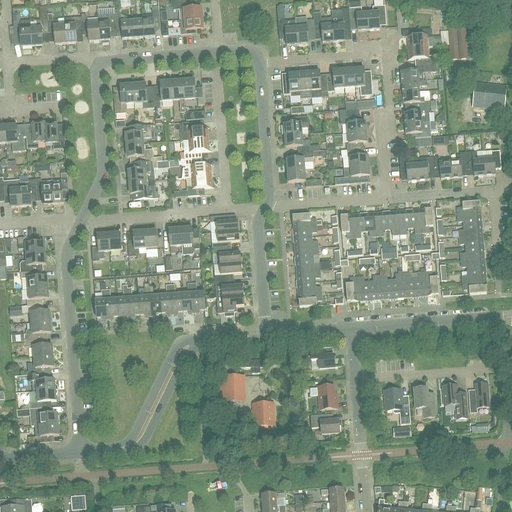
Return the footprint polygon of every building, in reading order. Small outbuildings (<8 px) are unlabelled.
[(184,21),(202,19),(202,8),(187,10),(186,4),(173,5),(173,11),(179,10),(179,15),(184,15),(184,21)] [(368,14),(369,31),(380,31),(379,18),(386,18),(385,7),(373,8),(373,13),(368,14)] [(362,8),(349,9),(350,20),(357,20),(358,32),(369,31),(368,14),(362,14),(362,8)] [(343,18),(332,19),(334,43),(345,42),(344,27),(351,26),(350,20),(349,9),(342,10),(343,18)] [(142,17),(143,21),(144,39),(155,38),(155,31),(160,30),(159,12),(153,13),(153,16),(142,17)] [(322,31),(322,40),(323,44),(334,43),(332,19),(321,20),(321,13),(313,14),(314,21),(315,32),(322,31)] [(98,17),(98,18),(100,42),(111,41),(110,29),(116,29),(115,25),(116,25),(115,21),(115,15),(98,17)] [(122,40),(133,40),(132,22),(132,20),(121,15),(115,15),(115,21),(116,25),(121,25),(122,40)] [(89,43),(100,42),(98,18),(87,19),(87,17),(81,18),(81,23),(88,22),(89,43)] [(82,32),(81,23),(81,18),(64,19),(64,26),(66,45),(77,44),(76,32),(82,32)] [(307,18),(296,19),(298,46),(309,45),(308,33),(315,32),(314,21),(307,21),(307,18)] [(203,30),(202,19),(184,21),(180,21),(181,36),(193,35),(192,31),(203,30)] [(287,47),(298,46),(296,19),(295,19),(296,22),(285,23),(285,20),(278,20),(279,33),(286,32),(287,47)] [(37,29),(31,29),(32,47),(43,46),(42,34),(48,33),(47,22),(47,21),(36,22),(37,29)] [(47,22),(48,33),(48,34),(54,34),(55,46),(66,45),(64,26),(58,27),(58,21),(47,22)] [(143,21),(132,22),(133,40),(144,39),(143,21)] [(31,29),(30,22),(13,23),(14,36),(20,35),(21,48),(32,47),(31,29)] [(451,61),(469,60),(466,28),(448,29),(451,61)] [(432,39),(432,30),(407,31),(408,49),(428,48),(427,39),(432,39)] [(448,32),(441,33),(442,45),(449,45),(448,32)] [(422,60),(422,66),(434,65),(434,56),(429,57),(428,48),(408,49),(409,61),(422,60)] [(401,73),(402,83),(427,81),(423,81),(423,74),(437,74),(437,65),(434,65),(422,66),(423,72),(418,72),(418,71),(401,73)] [(364,69),(354,70),(355,88),(360,88),(361,97),(373,96),(372,83),(365,84),(364,69)] [(327,86),(328,93),(335,92),(334,90),(344,89),(343,70),(333,71),(334,83),(332,85),(327,86)] [(354,70),(343,70),(344,89),(355,88),(354,70)] [(320,72),(309,73),(311,92),(312,99),(322,98),(321,93),(328,93),(327,86),(322,86),(321,84),(320,72)] [(311,92),(309,73),(298,74),(300,93),(311,92)] [(300,98),(300,93),(298,74),(288,75),(289,89),(283,89),(283,96),(290,96),(290,98),(300,98)] [(154,97),(155,109),(155,110),(160,110),(159,102),(173,101),(172,83),(171,83),(171,81),(161,81),(161,83),(160,83),(161,97),(154,97)] [(183,82),(185,113),(184,100),(196,100),(194,81),(183,82)] [(427,81),(402,83),(401,83),(401,87),(402,87),(403,94),(419,93),(419,89),(420,87),(427,87),(427,81)] [(133,86),(134,104),(143,104),(143,110),(155,109),(154,97),(154,96),(147,96),(146,82),(137,83),(137,85),(133,86)] [(172,83),(173,101),(179,101),(180,114),(185,113),(183,82),(172,83)] [(504,111),(506,87),(475,84),(473,108),(504,111)] [(134,104),(133,86),(120,86),(121,97),(114,98),(115,115),(127,114),(126,105),(134,104)] [(419,104),(420,108),(430,107),(430,102),(424,103),(424,98),(420,99),(419,93),(403,94),(403,105),(419,104)] [(436,107),(430,107),(420,108),(414,109),(415,113),(404,114),(405,125),(430,123),(429,114),(431,112),(435,112),(437,110),(436,107)] [(341,125),(347,125),(348,135),(366,133),(366,123),(353,124),(352,123),(351,118),(359,117),(346,118),(346,112),(340,112),(341,125)] [(284,135),(284,137),(302,136),(302,129),(309,129),(308,117),(296,118),(296,124),(283,125),(284,127),(281,127),(282,136),(284,135)] [(188,136),(188,142),(208,140),(207,129),(210,129),(193,130),(192,123),(182,124),(183,134),(185,133),(188,136)] [(430,123),(405,125),(406,135),(411,135),(411,140),(431,138),(430,123)] [(26,137),(27,150),(39,149),(38,143),(45,143),(45,145),(46,145),(45,128),(44,124),(32,125),(33,137),(26,137)] [(44,124),(45,128),(46,145),(53,144),(53,150),(65,150),(64,136),(57,137),(56,125),(45,126),(44,124)] [(5,127),(5,128),(6,144),(12,144),(13,153),(25,152),(24,138),(18,139),(17,126),(5,127)] [(126,147),(143,145),(143,139),(152,139),(151,126),(126,128),(127,135),(126,135),(126,147)] [(341,152),(354,151),(353,146),(355,144),(367,143),(366,133),(348,135),(348,145),(346,145),(347,152),(341,152)] [(302,136),(284,137),(285,149),(298,148),(298,153),(313,152),(311,152),(310,141),(302,142),(302,136)] [(185,161),(192,160),(191,154),(211,152),(211,151),(209,152),(208,140),(188,142),(183,142),(181,144),(182,150),(184,151),(185,161)] [(143,145),(126,147),(127,159),(141,158),(141,164),(157,163),(162,163),(162,158),(153,159),(153,151),(144,151),(143,145)] [(344,169),(369,167),(368,157),(356,158),(354,156),(354,151),(341,152),(342,159),(343,159),(344,169)] [(313,163),(313,152),(298,153),(299,159),(286,160),(287,172),(305,171),(304,164),(313,163)] [(492,152),(483,153),(485,177),(496,176),(495,170),(501,170),(500,152),(492,153),(492,152)] [(474,167),(474,178),(485,177),(483,153),(467,154),(467,160),(468,168),(474,167)] [(456,163),(450,163),(452,180),(462,179),(462,168),(468,168),(467,160),(467,154),(460,154),(460,156),(458,157),(456,160),(456,163)] [(416,160),(417,165),(406,166),(406,156),(399,157),(400,170),(406,170),(407,183),(418,182),(417,160),(416,160)] [(428,171),(434,171),(433,158),(417,160),(418,182),(429,181),(428,171)] [(441,180),(452,180),(450,163),(440,164),(439,158),(433,158),(434,171),(440,171),(441,180)] [(186,179),(191,179),(209,177),(211,177),(210,166),(212,166),(212,165),(193,167),(192,160),(185,161),(179,161),(179,165),(185,168),(186,170),(183,170),(182,179),(186,179)] [(129,184),(155,182),(155,181),(151,181),(151,176),(155,176),(154,170),(158,170),(157,163),(141,164),(129,165),(130,171),(128,172),(129,184)] [(349,185),(356,185),(356,180),(358,178),(370,177),(369,167),(344,169),(344,179),(349,179),(349,185)] [(305,171),(287,172),(288,184),(305,182),(306,188),(322,187),(321,181),(305,182),(305,171)] [(61,181),(51,182),(53,205),(63,205),(62,192),(64,191),(68,190),(67,174),(61,175),(61,181)] [(209,177),(191,179),(192,188),(187,188),(188,198),(195,197),(194,190),(214,189),(214,188),(212,188),(211,177),(209,177)] [(41,180),(35,181),(36,193),(41,192),(42,194),(43,206),(53,205),(51,182),(42,183),(41,180)] [(3,182),(4,188),(3,188),(4,193),(4,195),(9,195),(10,196),(11,209),(21,208),(19,183),(19,181),(3,182)] [(19,183),(21,208),(31,207),(30,195),(32,193),(36,193),(35,181),(29,181),(29,183),(19,183)] [(132,202),(144,201),(158,200),(158,193),(156,193),(155,182),(129,184),(130,196),(131,195),(132,202)] [(458,216),(481,215),(480,203),(462,204),(463,209),(457,210),(458,216)] [(409,211),(410,230),(415,229),(415,235),(422,234),(421,211),(413,212),(413,210),(409,211)] [(422,234),(423,234),(429,234),(429,228),(434,228),(432,210),(421,211),(422,234)] [(398,213),(400,236),(406,235),(406,230),(410,230),(409,211),(405,211),(405,212),(398,213)] [(375,215),(377,238),(384,237),(383,232),(388,231),(386,212),(383,213),(383,214),(375,215)] [(386,212),(388,231),(392,231),(393,236),(400,236),(398,213),(390,214),(390,212),(386,212)] [(365,233),(364,214),(360,214),(360,216),(352,216),(354,239),(361,239),(360,233),(365,233)] [(375,215),(367,215),(367,214),(364,214),(365,233),(369,233),(370,238),(377,238),(375,215)] [(293,229),(316,227),(322,226),(321,222),(316,222),(316,220),(310,220),(310,215),(292,217),(293,228),(293,229)] [(481,222),(481,215),(458,216),(458,223),(464,223),(464,227),(483,226),(483,222),(481,222)] [(354,239),(352,216),(340,217),(342,235),(347,234),(347,240),(354,239)] [(216,223),(217,234),(239,232),(238,221),(221,223),(220,217),(210,218),(211,224),(216,223)] [(483,230),(483,226),(464,227),(464,232),(459,232),(459,239),(482,237),(482,230),(483,230)] [(293,240),(312,239),(311,234),(317,234),(316,227),(293,229),(294,236),(293,236),(293,240)] [(182,247),(180,229),(169,230),(170,248),(171,255),(175,255),(174,248),(182,247)] [(180,229),(182,247),(182,257),(194,256),(194,260),(200,260),(198,229),(192,230),(192,229),(180,229)] [(144,232),(146,250),(157,249),(156,231),(144,232)] [(146,250),(144,232),(133,233),(134,245),(128,245),(129,258),(139,257),(138,250),(146,250)] [(226,244),(239,243),(239,232),(217,234),(218,244),(212,245),(213,250),(219,250),(227,249),(226,244)] [(120,234),(108,235),(110,253),(121,252),(121,254),(126,254),(125,246),(121,246),(120,234)] [(110,253),(108,235),(97,236),(98,249),(91,249),(92,263),(99,263),(99,261),(104,260),(104,253),(110,253)] [(485,249),(485,248),(484,245),(483,245),(482,237),(459,239),(460,246),(466,246),(466,250),(485,249)] [(25,250),(26,256),(45,254),(44,243),(31,244),(30,238),(18,239),(19,250),(25,250)] [(295,251),(318,250),(318,243),(312,243),(312,239),(293,240),(293,244),(294,244),(295,251)] [(485,252),(485,249),(466,250),(466,255),(461,255),(461,262),(484,260),(483,252),(485,252)] [(219,255),(220,266),(241,264),(240,254),(219,255),(219,250),(213,250),(213,256),(219,255)] [(319,256),(318,250),(295,251),(296,259),(294,259),(295,263),(313,261),(313,257),(319,256)] [(20,265),(20,273),(33,272),(33,266),(46,265),(45,254),(26,256),(26,262),(22,263),(20,265)] [(173,271),(172,257),(165,257),(166,272),(173,271)] [(485,268),(484,260),(461,262),(462,269),(467,268),(468,273),(486,271),(486,268),(485,268)] [(313,261),(295,263),(295,266),(296,266),(297,274),(320,272),(328,271),(328,264),(319,265),(314,266),(313,261)] [(242,275),(241,264),(220,266),(221,276),(215,277),(215,283),(229,282),(229,276),(242,275)] [(487,275),(486,271),(468,273),(468,277),(462,278),(463,285),(486,283),(485,275),(487,275)] [(28,290),(48,289),(47,278),(41,278),(40,272),(33,272),(20,273),(21,280),(22,280),(22,290),(28,290)] [(296,286),(315,284),(315,280),(320,279),(320,272),(297,274),(297,282),(296,282),(296,286)] [(432,273),(426,274),(425,274),(427,297),(439,296),(437,278),(432,279),(432,273)] [(419,298),(427,297),(425,274),(418,274),(419,280),(414,280),(416,299),(419,299),(419,298)] [(397,299),(404,298),(403,275),(396,276),(396,282),(392,282),(393,301),(397,301),(397,299)] [(409,275),(403,275),(404,298),(412,298),(412,299),(416,299),(414,280),(410,281),(409,275)] [(374,301),(381,300),(380,277),(373,278),(373,283),(369,284),(370,303),(374,302),(374,301)] [(393,301),(392,282),(387,282),(387,277),(380,277),(381,300),(389,299),(389,301),(393,301)] [(369,284),(364,284),(364,278),(357,279),(359,302),(366,301),(367,303),(370,303),(369,284)] [(347,303),(359,302),(357,279),(350,279),(351,285),(346,285),(347,303)] [(221,288),(222,298),(243,297),(243,286),(230,287),(229,282),(215,283),(215,288),(221,288)] [(487,295),(486,283),(463,285),(463,291),(469,291),(469,296),(487,295)] [(205,311),(204,294),(197,294),(196,284),(192,285),(194,314),(199,314),(199,311),(205,311)] [(321,288),(315,289),(315,284),(296,286),(297,289),(298,289),(298,297),(322,295),(321,288)] [(139,299),(140,316),(145,316),(146,318),(151,318),(148,285),(144,285),(145,298),(139,299)] [(148,285),(151,318),(156,317),(156,315),(162,314),(160,297),(154,297),(153,288),(149,288),(149,285),(148,285)] [(182,295),(183,313),(188,312),(189,315),(194,314),(192,285),(187,285),(188,295),(182,295)] [(117,300),(119,318),(124,317),(124,320),(130,319),(127,290),(127,286),(123,287),(124,300),(117,300)] [(160,297),(162,314),(167,314),(167,316),(172,316),(170,286),(166,287),(167,296),(160,297)] [(170,286),(172,316),(178,316),(178,313),(183,313),(182,295),(175,296),(174,286),(170,286)] [(48,289),(28,290),(29,301),(27,301),(27,307),(28,307),(43,306),(43,300),(48,300),(48,289)] [(127,290),(130,319),(135,319),(135,316),(140,316),(139,299),(132,299),(131,289),(127,290)] [(95,302),(97,319),(102,319),(103,321),(108,321),(106,291),(101,291),(102,301),(95,302)] [(106,291),(108,321),(113,321),(113,318),(119,318),(117,300),(111,301),(110,291),(106,291)] [(316,302),(322,302),(322,295),(298,297),(299,309),(317,307),(316,302)] [(244,307),(243,297),(222,298),(223,309),(217,309),(217,315),(223,314),(224,314),(225,316),(226,317),(232,317),(234,315),(233,314),(236,313),(234,313),(234,308),(244,307)] [(31,313),(31,324),(50,323),(49,312),(31,313)] [(38,341),(37,335),(51,334),(50,323),(31,324),(32,330),(28,330),(26,333),(26,335),(24,336),(24,342),(26,342),(38,341)] [(33,348),(34,358),(53,357),(52,346),(39,347),(38,341),(26,342),(26,348),(33,348)] [(299,353),(299,358),(308,357),(307,352),(307,350),(301,350),(302,353),(299,353)] [(334,369),(333,357),(331,357),(330,355),(326,355),(326,351),(311,352),(311,362),(318,362),(319,370),(334,369)] [(28,376),(40,375),(41,375),(40,369),(54,368),(53,357),(34,358),(35,364),(27,365),(28,376)] [(239,363),(238,363),(238,368),(239,368),(239,369),(252,369),(253,375),(259,375),(259,368),(263,368),(263,361),(239,362),(239,363)] [(32,393),(57,391),(57,388),(55,386),(55,380),(41,381),(40,375),(28,376),(28,382),(32,382),(32,393)] [(218,403),(240,402),(239,378),(218,378),(218,403)] [(477,415),(477,410),(490,409),(488,385),(475,386),(476,399),(469,399),(470,415),(477,415)] [(320,412),(338,410),(336,395),(334,396),(334,387),(318,389),(320,412)] [(458,395),(457,387),(443,388),(444,408),(453,407),(453,410),(455,412),(456,421),(468,420),(467,395),(458,395)] [(435,419),(434,403),(433,395),(428,395),(427,389),(414,390),(415,410),(423,410),(424,420),(435,419)] [(30,410),(43,409),(43,403),(56,402),(56,396),(57,394),(57,391),(32,393),(29,393),(30,410)] [(401,391),(384,392),(386,412),(393,412),(393,414),(394,415),(399,415),(400,427),(410,426),(409,401),(403,401),(401,399),(401,391)] [(253,428),(275,427),(274,404),(253,405),(253,428)] [(39,427),(58,425),(57,414),(43,415),(43,409),(30,410),(31,427),(39,427)] [(321,436),(339,435),(338,422),(323,423),(322,416),(310,417),(311,430),(321,429),(321,436)] [(29,445),(45,444),(45,437),(59,436),(58,425),(39,427),(40,432),(36,433),(36,438),(28,438),(29,445)] [(344,490),(321,491),(322,497),(330,496),(331,503),(345,502),(344,490)] [(284,494),(262,496),(263,508),(285,506),(284,494)] [(296,505),(304,505),(303,496),(295,496),(296,505)] [(71,498),(71,511),(72,511),(86,511),(85,497),(71,498)] [(32,511),(31,501),(10,503),(10,509),(2,509),(2,511),(32,511)] [(379,501),(378,511),(390,511),(391,510),(391,505),(384,505),(384,501),(379,501)] [(345,511),(345,502),(331,503),(331,510),(323,511),(322,511),(345,511)] [(391,510),(390,511),(402,511),(404,503),(399,502),(398,511),(391,510)]
